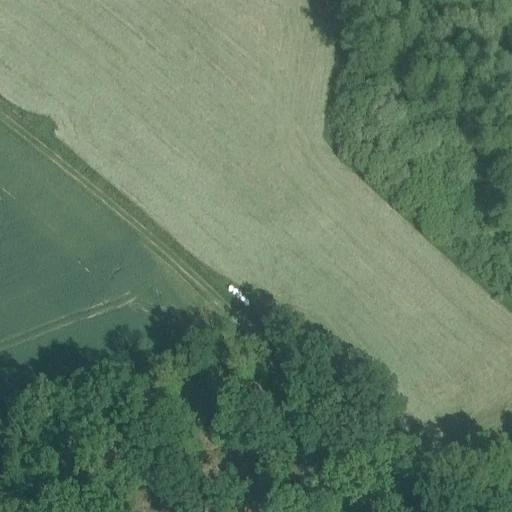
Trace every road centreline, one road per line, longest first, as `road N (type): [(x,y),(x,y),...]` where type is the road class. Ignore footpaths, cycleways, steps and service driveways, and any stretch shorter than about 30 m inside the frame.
road 1 (track): [(0,447),(260,342),(374,511)]
road 2 (track): [(0,114),(260,342)]
